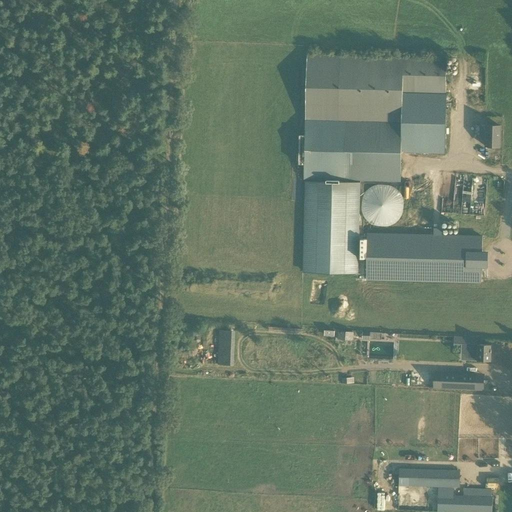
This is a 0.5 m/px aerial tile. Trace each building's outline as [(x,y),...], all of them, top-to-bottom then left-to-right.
[(299,158),(299,162),(305,163),(305,179),(360,180),(399,181),(399,160),(399,153),(444,154),(446,93),(446,59),(308,55),(306,146),(300,146),(300,158),(299,158)] [(486,126),(486,147),(499,147),(500,126),(486,126)] [(360,180),(305,179),(303,271),(358,272),(360,180)] [(361,206),(362,208),(362,210),(362,212),(363,213),(363,215),(364,217),(365,218),(366,220),(368,221),(369,222),(371,223),(372,225),(374,225),(376,226),(377,227),(379,227),(381,227),(383,227),(385,227),(387,227),(388,227),(390,226),(392,225),(394,225),(395,224),(397,222),(398,221),(399,220),(400,218),(401,217),(402,215),(403,213),(404,212),(404,210),(404,208),(404,206),(404,204),(404,202),(404,200),(403,199),(402,197),(401,195),(400,194),(399,192),(398,191),(397,190),(395,188),(394,187),(392,187),(390,186),(388,185),(387,185),(385,185),(383,185),(381,185),(379,185),(377,185),(376,186),(374,187),(372,187),(371,188),(369,190),(368,191),(366,192),(365,194),(364,195),(363,197),(363,199),(362,200),(362,202),(362,204),(361,206)] [(429,198),(429,211),(440,212),(441,199),(429,198)] [(367,234),(366,279),(481,282),(482,268),(488,268),(488,252),(482,252),(482,237),(367,234)] [(352,340),(352,332),(338,331),(337,339),(352,340)] [(476,361),(481,361),(491,361),(491,345),(466,344),(466,354),(476,355),(476,361)] [(442,372),(441,389),(476,391),(476,374),(442,372)] [(399,468),(398,486),(419,486),(430,487),(446,487),(460,488),(460,487),(461,470),(448,470),(420,469),(399,468)] [(491,497),(492,489),(464,488),(464,495),(453,495),(453,490),(438,490),(437,511),(491,511),(492,497),(491,497)]
